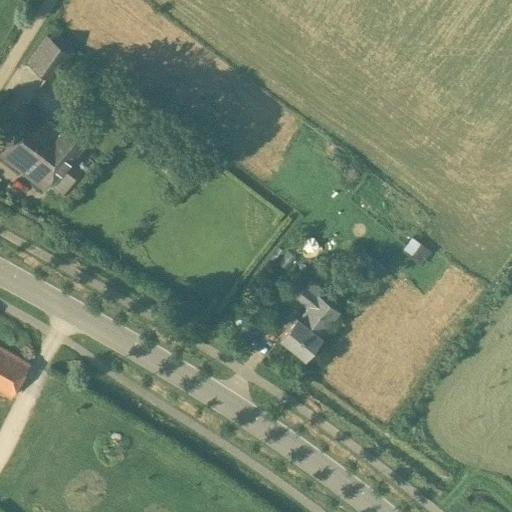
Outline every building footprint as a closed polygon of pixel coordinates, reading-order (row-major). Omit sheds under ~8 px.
[(53,83),(73,55),(45,35),(25,63),(53,83)] [(50,186),(88,138),(69,123),(61,132),(26,104),(0,138),(0,155),(45,191),(50,186)] [(149,120),(137,135),(161,153),(173,138),(149,120)] [(340,311),(332,305),(319,295),(324,289),(310,279),(294,298),(306,308),(297,319),(296,318),(281,338),(305,357),(320,337),(340,311)] [(0,390),(10,396),(16,385),(29,364),(0,347),(0,390)]
